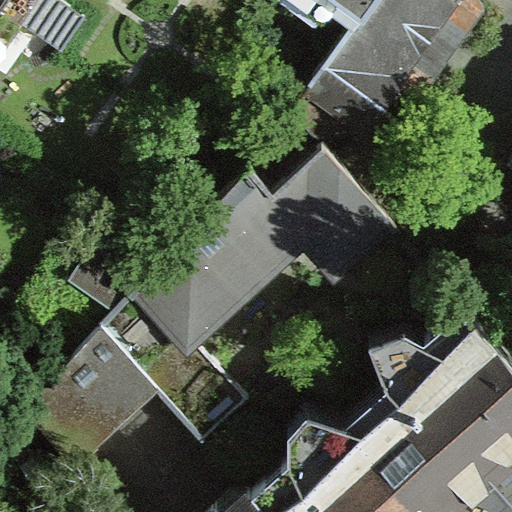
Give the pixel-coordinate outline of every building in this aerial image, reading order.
[(32,0),(2,0),(1,2),(21,17),(32,0)] [(66,0),(32,0),(21,17),(62,45),(85,12),(66,0)] [(477,4),(476,1),(473,0),(366,0),(354,17),(291,105),(331,150),(364,122),(396,78),(412,89),(415,89),(418,88),(476,6),(477,4)] [(330,0),(354,17),(366,0),(330,0)] [(0,1),(0,46),(21,17),(1,2),(0,1)] [(103,319),(157,379),(204,431),(248,391),(192,329),(305,227),(335,261),(387,213),(331,150),(291,105),(275,127),(302,157),(273,183),(252,159),(153,265),(103,319)] [(383,109),(338,149),(380,196),(426,156),(383,109)] [(427,249),(472,209),(430,161),(385,202),(427,249)] [(75,348),(103,319),(153,265),(100,227),(99,230),(34,319),(75,348)] [(511,258),(468,298),(508,343),(511,338),(511,258)] [(489,511),(511,491),(511,352),(462,296),(425,329),(434,340),(298,462),(289,452),(252,485),(276,511),(489,511)] [(27,401),(75,453),(102,428),(157,379),(103,319),(75,348),(27,401)] [(276,511),(252,485),(250,483),(226,505),(218,496),(200,511),(276,511)]
